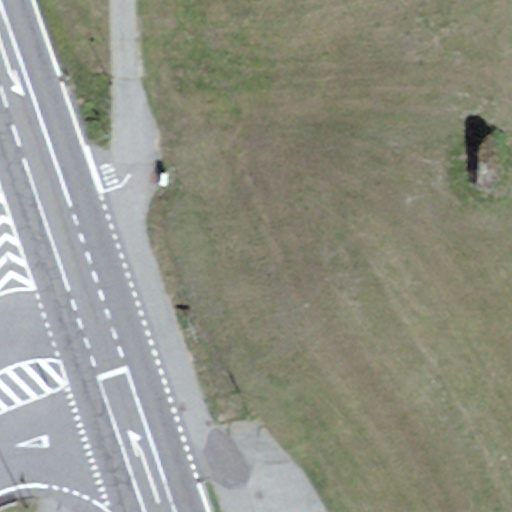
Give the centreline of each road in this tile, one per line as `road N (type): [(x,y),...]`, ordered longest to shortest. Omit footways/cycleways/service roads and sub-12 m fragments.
road 1 (primary): [(95,354),(0,43)]
road 2 (primary): [(150,511),(95,354)]
